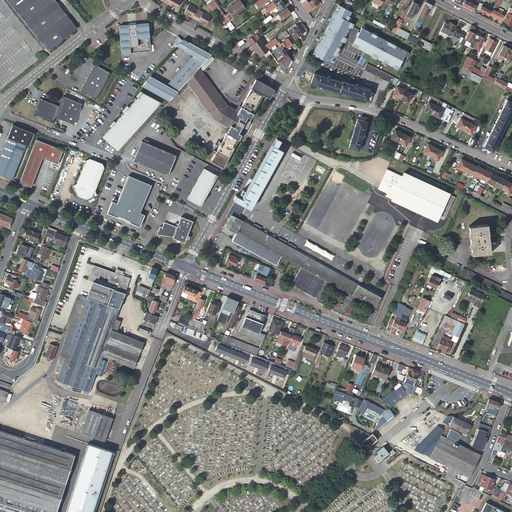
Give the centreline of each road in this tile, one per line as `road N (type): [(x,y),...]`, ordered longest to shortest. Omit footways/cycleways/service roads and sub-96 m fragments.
road 1 (secondary): [(187,266),(509,393)]
road 2 (unknown): [(0,406),(41,381),(69,397),(121,406),(145,350),(125,316),(125,282)]
road 3 (residential): [(285,85),(301,98),(395,118),(511,170)]
road 4 (residential): [(187,266),(285,85)]
road 5 (residential): [(80,224),(29,362),(16,371),(0,366)]
road 6 (residential): [(285,85),(136,0)]
road 7 (unclassified): [(121,5),(0,108)]
